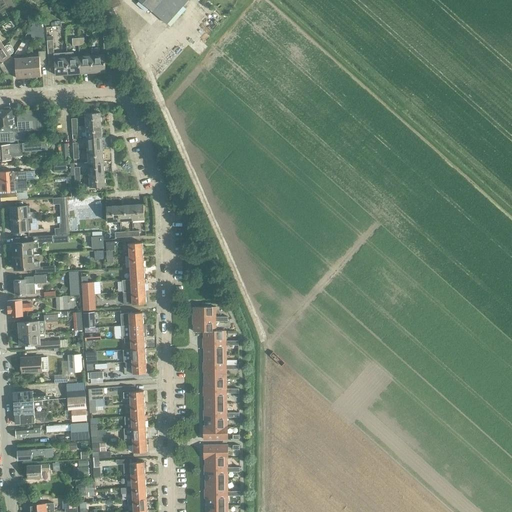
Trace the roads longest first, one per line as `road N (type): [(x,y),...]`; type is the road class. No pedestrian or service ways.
road 1 (residential): [(168,511),(164,205),(135,106),(112,92),(0,99)]
road 2 (track): [(260,511),(261,339),(133,34),(126,0)]
road 3 (residential): [(11,511),(0,352)]
